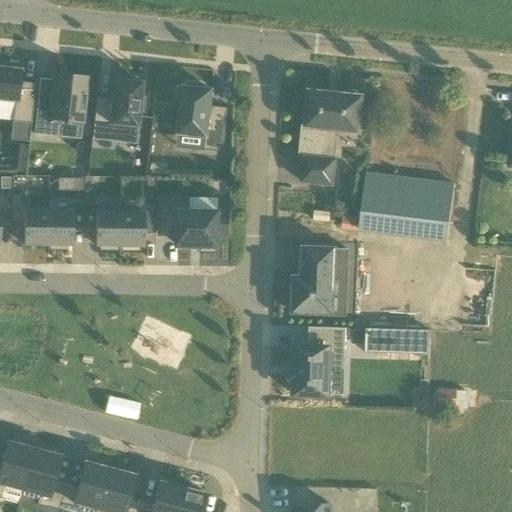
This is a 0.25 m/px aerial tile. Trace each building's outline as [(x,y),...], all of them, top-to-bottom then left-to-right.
[(0,100),(14,102),(12,121),(31,123),(35,84),(19,82),(20,70),(5,69),(6,65),(0,64),(0,100)] [(55,74),(51,107),(37,105),(33,134),(60,137),(62,121),(81,123),(86,77),(55,74)] [(114,80),(112,102),(96,100),(92,138),(120,141),(121,125),(135,127),(137,127),(138,112),(142,113),(144,98),(140,97),(141,83),(135,82),(135,78),(121,77),(121,81),(114,80)] [(223,156),(228,112),(210,110),(212,95),(203,94),(203,90),(187,88),(187,92),(184,92),(184,94),(180,94),(178,110),(182,111),(179,137),(206,140),(204,154),(223,156)] [(349,90),(345,91),(344,92),(344,95),(309,91),(306,126),(302,125),(298,157),(304,158),(302,182),(332,185),(335,160),(321,158),(323,144),(331,145),(332,130),(359,132),(362,97),(358,96),(358,93),(358,92),(357,91),(354,90),(349,90)] [(12,121),(10,140),(29,142),(31,123),(12,121)] [(447,240),(454,184),(366,174),(359,229),(447,240)] [(1,189),(9,189),(9,179),(1,178),(1,189)] [(58,189),(83,189),(83,178),(58,178),(58,189)] [(23,221),(23,244),(47,245),(48,211),(24,211),(24,193),(12,193),(11,221),(23,221)] [(203,251),(215,251),(215,247),(218,247),(218,238),(218,219),(218,212),(189,212),(189,201),(159,200),(159,234),(178,234),(178,246),(203,247),(203,251)] [(72,212),(48,211),(47,245),(50,245),(50,248),(66,249),(66,245),(72,245),(72,212)] [(119,212),(95,212),(95,245),(101,245),(100,249),(116,249),(116,245),(119,245),(119,212)] [(143,246),(144,213),(120,212),(119,246),(143,246)] [(218,219),(218,238),(230,238),(230,220),(218,219)] [(294,277),(294,280),(293,313),(333,315),(335,268),(347,268),(347,249),(303,247),(302,277),(294,277)] [(308,348),(296,347),(295,364),(291,364),(291,379),(295,379),(294,395),(328,396),(328,395),(329,370),(345,370),(346,329),(309,328),(308,348)] [(366,329),(365,352),(377,352),(378,330),(366,329)] [(5,486),(22,490),(33,449),(27,448),(28,445),(14,441),(13,444),(6,442),(0,466),(0,465),(0,498),(2,499),(5,486)] [(33,449),(22,490),(39,495),(36,505),(58,510),(65,483),(53,480),(59,456),(52,454),(53,451),(39,448),(38,451),(33,449)] [(65,483),(58,510),(64,511),(80,511),(83,506),(98,510),(109,469),(104,468),(105,465),(91,461),(90,464),(84,463),(78,486),(65,483)] [(128,498),(134,476),(128,474),(129,471),(115,468),(114,471),(109,469),(98,510),(103,511),(137,511),(140,501),(128,498)] [(140,501),(137,511),(175,511),(182,489),(177,487),(178,484),(164,481),(164,484),(158,482),(153,504),(140,501)] [(200,511),(205,495),(200,493),(201,490),(187,487),(186,490),(182,489),(175,511),(200,511)]
